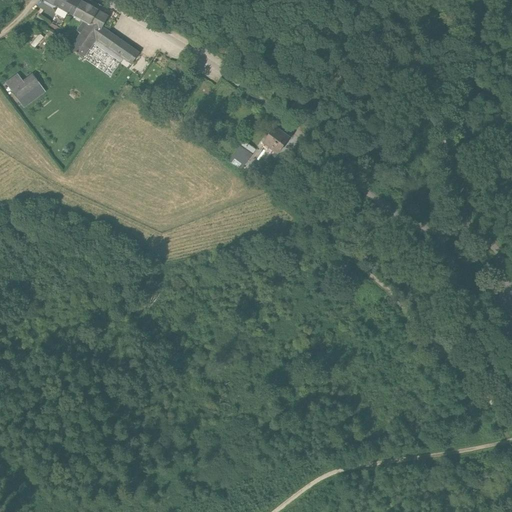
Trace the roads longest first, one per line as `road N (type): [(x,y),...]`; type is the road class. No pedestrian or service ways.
road 1 (unclassified): [(511,276),(495,244),(417,225),(237,82),(107,0)]
road 2 (track): [(351,177),(333,230),(340,249),(511,421)]
road 3 (track): [(275,511),(332,472),(511,439)]
road 4 (unknown): [(436,0),(436,65),(463,210)]
